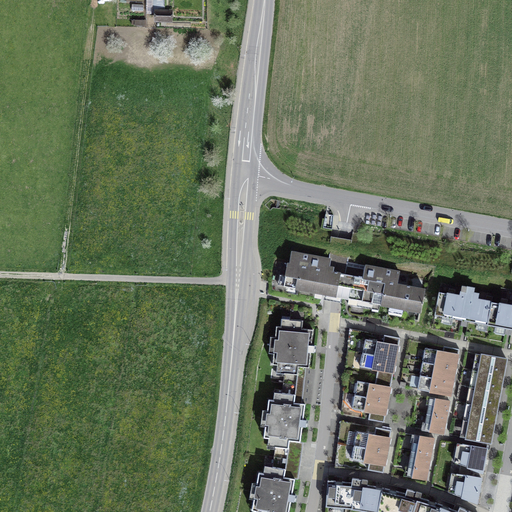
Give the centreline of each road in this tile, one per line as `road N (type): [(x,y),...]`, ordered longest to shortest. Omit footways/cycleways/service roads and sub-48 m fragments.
road 1 (tertiary): [(245,173),(239,287),(209,511)]
road 2 (residential): [(350,197),(311,511)]
road 3 (track): [(0,275),(224,282)]
road 4 (tertiary): [(264,0),(245,173)]
road 5 (tertiary): [(350,197),(511,227)]
